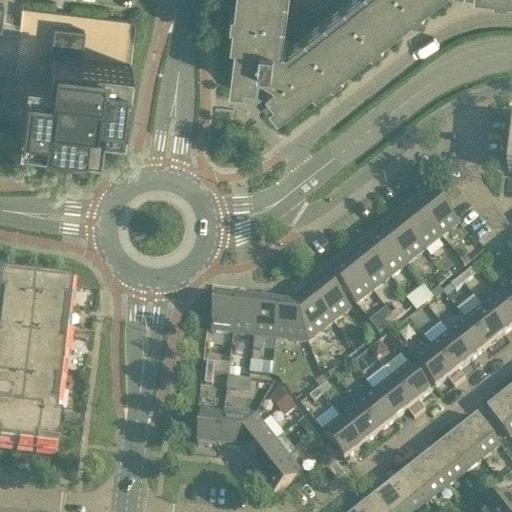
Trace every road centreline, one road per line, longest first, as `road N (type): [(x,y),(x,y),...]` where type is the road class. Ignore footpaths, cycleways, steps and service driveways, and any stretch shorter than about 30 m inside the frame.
road 1 (residential): [(511,19),(485,18),(444,33),(298,149),(292,178),(265,208)]
road 2 (residential): [(265,208),(309,221),(470,101)]
road 3 (residential): [(313,511),(511,365)]
road 4 (tertiary): [(126,511),(151,280)]
road 5 (unclassified): [(164,178),(185,0)]
road 6 (residential): [(511,217),(470,188),(470,101)]
road 7 (residential): [(121,511),(0,495)]
